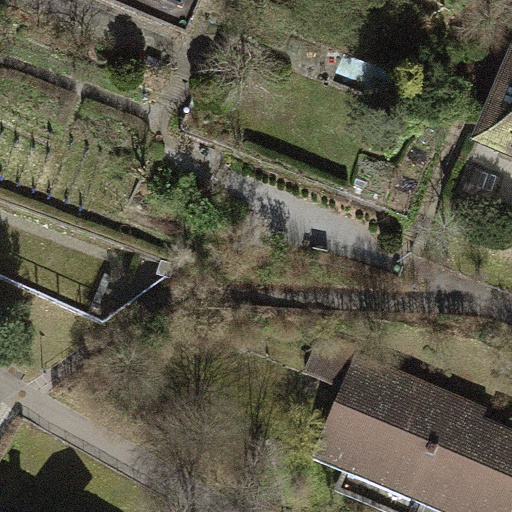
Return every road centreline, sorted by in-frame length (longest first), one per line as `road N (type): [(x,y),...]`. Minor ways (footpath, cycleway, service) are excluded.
road 1 (residential): [(511,308),(166,298),(155,307)]
road 2 (residential): [(24,400),(236,511)]
